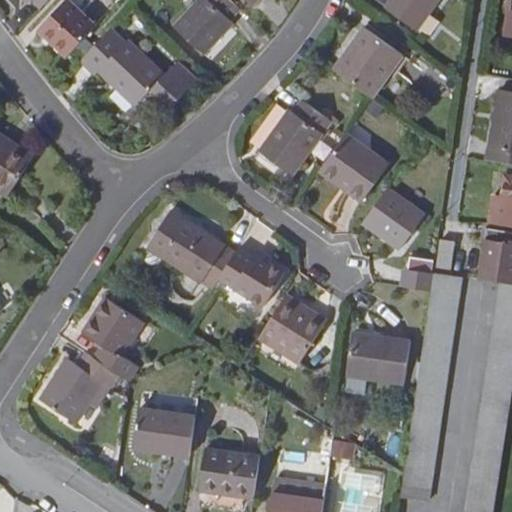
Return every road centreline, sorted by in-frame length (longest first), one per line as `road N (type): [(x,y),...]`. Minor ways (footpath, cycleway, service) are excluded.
road 1 (unclassified): [(0,385),(119,186)]
road 2 (residential): [(335,265),(192,143)]
road 3 (unclassified): [(192,143),(313,0)]
road 4 (residential): [(119,186),(89,164),(0,47)]
